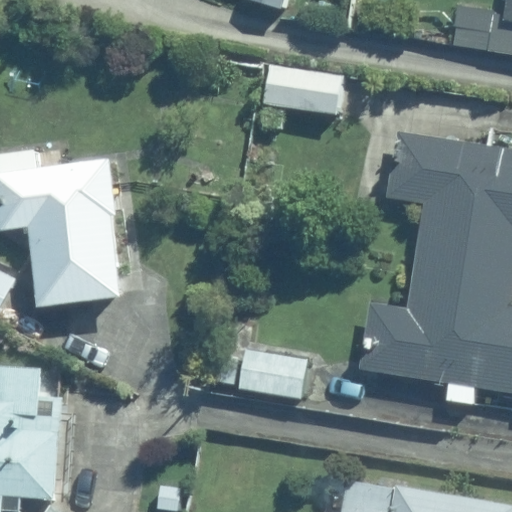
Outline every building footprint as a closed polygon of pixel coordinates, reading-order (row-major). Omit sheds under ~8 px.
[(511,18),(456,11),(452,45),(511,53),(511,18)] [(273,66),(268,102),(343,113),(349,77),(273,66)] [(494,144),(405,130),(394,195),(432,200),(420,277),(470,284),(494,144)] [(511,146),(494,144),(470,284),(511,291),(511,146)] [(49,309),(130,303),(120,169),(45,175),(43,153),(5,156),(11,238),(43,236),(49,309)] [(0,320),(1,321),(18,286),(0,277),(0,320)] [(470,284),(420,277),(415,305),(378,300),(367,365),(454,377),(470,284)] [(511,291),(470,284),(454,377),(456,377),(454,397),(480,401),(483,382),(511,386),(511,291)] [(315,357),(252,345),(246,385),(309,396),(315,357)] [(243,356),(224,353),(221,378),(240,381),(243,356)] [(0,511),(11,511),(12,502),(67,504),(70,400),(53,399),(54,368),(0,366),(0,511)] [(511,511),(511,510),(352,485),(347,511),(511,511)]
